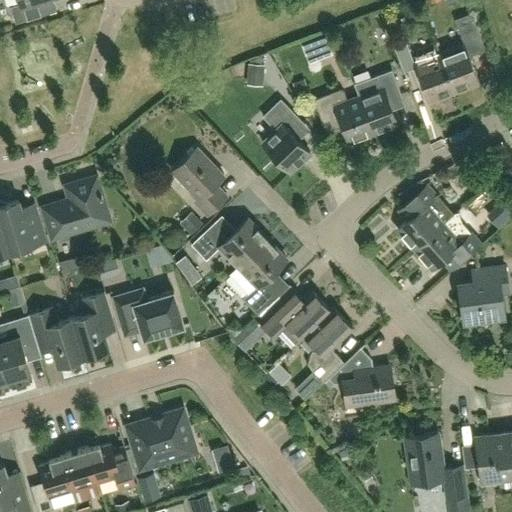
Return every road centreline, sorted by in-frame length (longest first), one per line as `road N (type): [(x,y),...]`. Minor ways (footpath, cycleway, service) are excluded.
road 1 (residential): [(0,423),(194,363),(307,511)]
road 2 (residential): [(511,385),(455,364),(323,239)]
road 3 (residential): [(323,239),(376,188),(511,120)]
